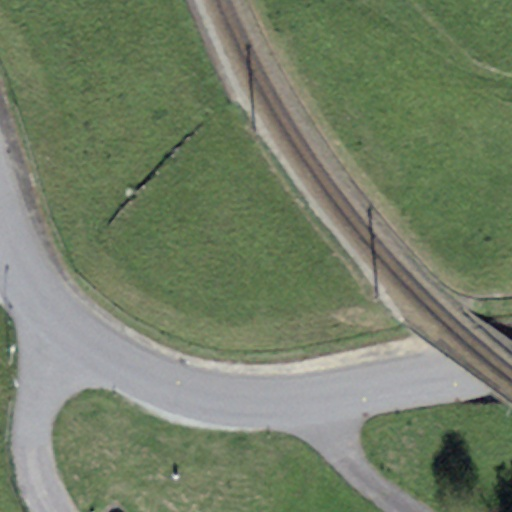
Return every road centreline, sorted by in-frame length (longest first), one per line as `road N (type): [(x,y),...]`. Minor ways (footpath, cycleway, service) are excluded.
road 1 (unclassified): [(79,333),(160,383),(226,398),(301,399),(511,372)]
road 2 (residential): [(57,511),(34,438),(39,403),(79,333)]
road 3 (unclassified): [(0,215),(18,261),(79,333)]
